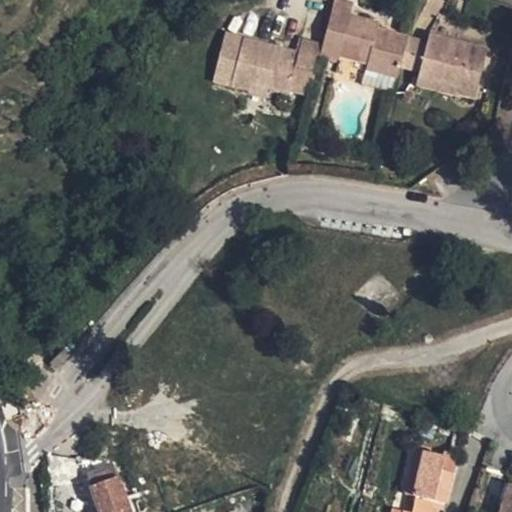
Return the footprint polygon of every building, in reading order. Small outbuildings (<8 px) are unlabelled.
[(339,11),(320,8),(316,24),(332,27),(334,23),(339,11)] [(332,27),(316,24),(308,53),(304,66),(320,71),(322,64),(348,72),(347,79),(377,87),(379,79),(389,45),(361,38),(363,30),(334,23),(332,27)] [(269,96),(269,95),(279,59),(219,42),(207,86),(225,91),(227,86),(269,96)] [(407,50),(389,45),(379,79),(399,83),(398,89),(437,100),(435,106),(456,109),(469,59),(409,44),(407,50)] [(269,95),(295,103),(304,66),(308,53),(283,46),(279,59),(269,95)] [(344,93),(373,100),(377,87),(347,79),(344,93)] [(265,110),(269,96),(227,86),(225,91),(224,99),(265,110)] [(433,110),(435,106),(437,100),(398,89),(395,98),(433,110)] [(85,473),(88,484),(116,473),(112,463),(85,473)] [(441,511),(447,488),(440,486),(443,475),(415,468),(406,509),(415,511),(414,511),(441,511)] [(78,495),(83,508),(109,499),(103,486),(78,495)] [(511,511),(511,495),(509,495),(503,511),(511,511)] [(83,508),(84,511),(114,511),(109,499),(83,508)]
